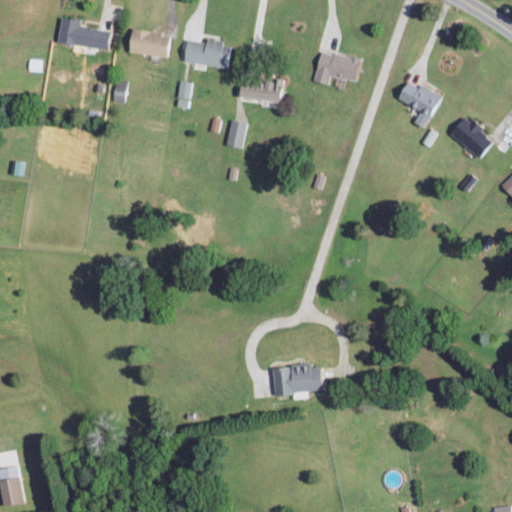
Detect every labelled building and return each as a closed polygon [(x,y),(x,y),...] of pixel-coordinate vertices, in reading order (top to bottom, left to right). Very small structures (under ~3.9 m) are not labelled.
[(55,40),(105,47),(107,29),(77,25),(78,18),(59,15),(55,40)] [(170,32),(128,28),(126,51),(168,55),(170,32)] [(181,59),(223,66),(227,42),(205,38),(204,41),(185,38),(181,59)] [(329,74),(357,81),(362,59),(319,49),(312,79),(326,83),(329,74)] [(238,80),(235,95),(276,101),(280,78),(261,75),(260,83),(238,80)] [(113,100),(126,101),(128,79),(114,78),(113,100)] [(186,106),(191,81),(179,79),(174,104),(186,106)] [(395,96),(418,109),(412,121),(423,127),(441,95),(419,83),(417,86),(404,79),(395,96)] [(447,135),(481,154),(492,135),(458,116),(447,135)] [(240,147),(246,122),(231,118),(225,143),(240,147)] [(437,131),(430,127),(422,141),(429,145),(437,131)] [(511,198),(511,171),(498,186),(511,198)] [(317,365),(309,366),(309,363),(271,365),(272,394),(291,393),(291,397),(306,396),(305,389),(318,388),(317,365)] [(0,497),(1,504),(22,502),(17,464),(0,466),(0,497)] [(492,511),(511,511),(511,510),(511,503),(491,506),(492,511)]
